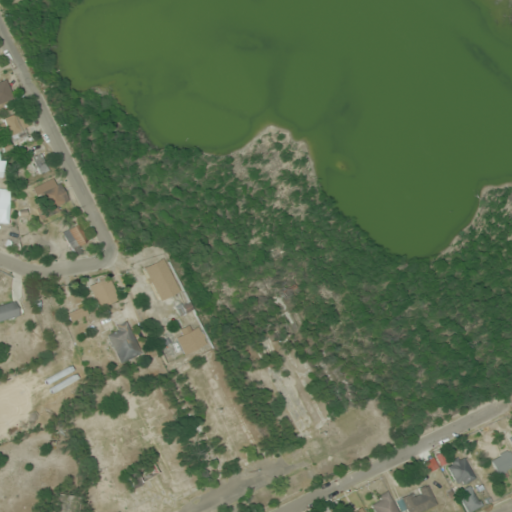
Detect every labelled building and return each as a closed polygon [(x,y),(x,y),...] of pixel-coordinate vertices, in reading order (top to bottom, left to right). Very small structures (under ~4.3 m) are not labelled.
[(0,81),(0,102),(13,97),(5,79),(0,81)] [(17,113),(2,118),(8,136),(23,131),(17,113)] [(40,174),(49,169),(40,153),(31,158),(40,174)] [(42,219),(70,205),(59,183),(38,193),(44,203),(36,207),(42,219)] [(0,221),(7,222),(8,190),(0,189),(0,221)] [(74,252),(89,243),(77,223),(62,233),(74,252)] [(143,268),(159,300),(178,291),(162,258),(143,268)] [(87,285),(98,308),(117,298),(106,276),(87,285)] [(0,304),(0,320),(20,315),(16,300),(0,304)] [(105,331),(120,363),(141,353),(126,321),(105,331)] [(175,337),(184,355),(206,343),(196,325),(175,337)] [(511,456),(507,449),(489,461),(498,476),(511,467),(511,456)] [(475,478),(461,454),(444,464),(458,487),(475,478)] [(124,473),(131,487),(156,473),(149,459),(124,473)] [(397,500),(403,511),(419,511),(436,503),(426,484),(397,500)] [(456,493),(467,511),(469,511),(481,505),(469,486),(456,493)] [(397,511),(386,492),(369,502),(374,511),(397,511)]
